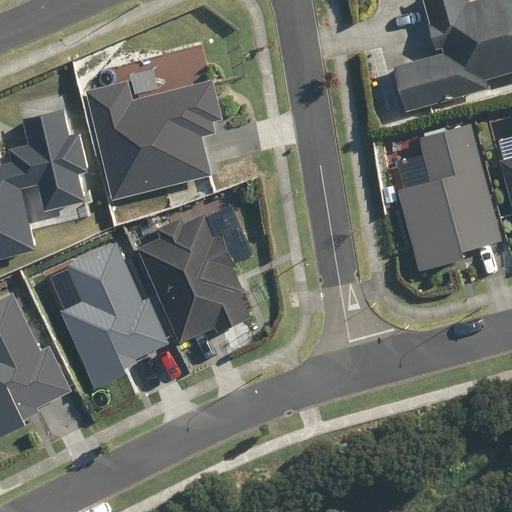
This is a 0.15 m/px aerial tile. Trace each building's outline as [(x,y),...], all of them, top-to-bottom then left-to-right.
[(398,65),(410,110),(493,87),(490,78),(511,71),(511,0),(473,0),(472,0),(471,0),(427,0),(433,22),(432,22),(440,48),(446,46),(447,51),(398,65)] [(131,78),(89,89),(117,198),(216,173),(207,135),(221,131),(218,120),(228,118),(218,77),(136,98),(131,78)] [(0,140),(0,257),(41,247),(26,186),(43,182),(49,208),(91,198),(84,171),(93,169),(84,129),(74,132),(67,107),(26,117),(33,142),(14,147),(17,160),(5,162),(0,140)] [(402,189),(424,268),(470,255),(468,249),(507,238),(474,122),(422,136),(435,179),(402,189)] [(511,155),(503,159),(511,191),(511,155)] [(214,237),(204,214),(183,224),(181,219),(156,230),(160,239),(137,249),(180,343),(215,327),(217,333),(251,318),(240,293),(243,291),(233,268),(236,266),(221,234),(214,237)] [(169,344),(149,298),(143,300),(117,242),(65,264),(82,301),(59,311),(93,388),(127,373),(125,368),(137,363),(135,359),(169,344)] [(72,391),(50,345),(42,348),(16,291),(0,297),(0,435),(25,424),(23,419),(38,411),(36,407),(72,391)]
